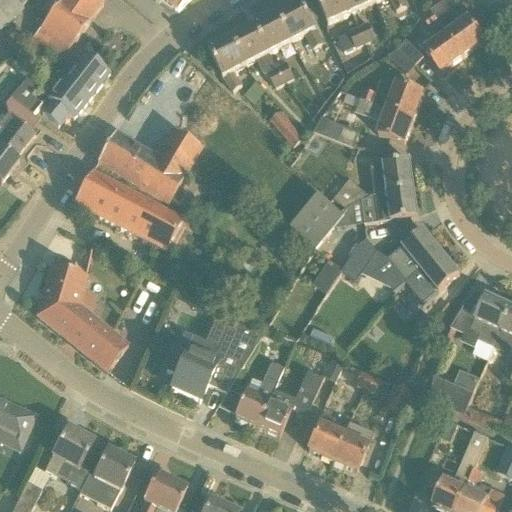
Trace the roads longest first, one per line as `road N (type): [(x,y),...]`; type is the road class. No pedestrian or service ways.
road 1 (residential): [(340,511),(129,413),(0,324)]
road 2 (residential): [(0,275),(158,49),(222,0)]
road 3 (residential): [(511,271),(464,233),(449,180),(458,138),(485,101),(511,86)]
